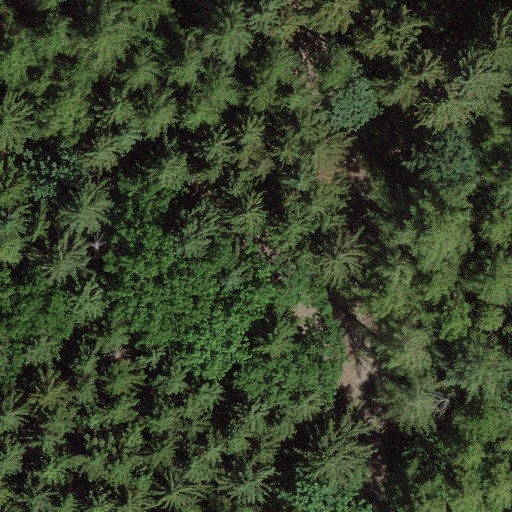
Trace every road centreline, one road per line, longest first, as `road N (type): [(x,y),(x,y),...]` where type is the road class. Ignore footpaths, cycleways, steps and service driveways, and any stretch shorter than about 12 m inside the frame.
road 1 (track): [(353,511),(379,355),(317,0)]
road 2 (track): [(0,124),(235,207),(379,355)]
